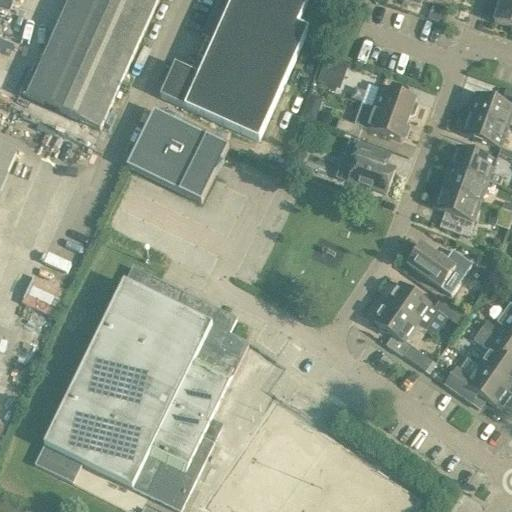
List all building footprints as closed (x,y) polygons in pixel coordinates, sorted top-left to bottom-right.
[(146,0),(72,0),(68,9),(141,42),(157,5),(146,0)] [(232,0),(218,0),(201,38),(211,42),(195,76),(181,109),(259,144),(308,32),(297,29),(233,0),(232,0)] [(310,0),(232,0),(233,0),(297,29),(310,0)] [(450,0),(404,0),(403,5),(420,10),(421,4),(447,12),(450,0)] [(511,0),(501,0),(500,5),(511,8),(511,0)] [(511,31),(511,8),(500,5),(494,26),(511,31)] [(124,78),(141,42),(68,9),(52,45),(124,78)] [(124,78),(52,45),(27,101),(99,134),(124,78)] [(344,67),(326,60),(318,82),(336,88),(344,67)] [(160,100),(181,109),(195,76),(175,67),(160,100)] [(417,108),(414,105),(415,102),(379,90),(372,113),(407,125),(409,119),(413,118),(417,108)] [(511,110),(475,97),(467,119),(506,133),(511,117),(511,110)] [(409,131),(406,127),(407,125),(372,113),(365,133),(400,145),(401,142),(406,141),(409,131)] [(201,207),(215,179),(215,178),(211,176),(214,170),(217,165),(220,167),(226,155),(228,151),(153,115),(126,170),(129,172),(201,207)] [(499,152),(506,133),(467,119),(460,138),(499,152)] [(348,185),(387,199),(395,175),(378,169),(383,157),(355,147),(351,159),(356,161),(348,185)] [(0,191),(16,157),(0,149),(0,191)] [(495,164),(456,150),(448,172),(487,186),(487,185),(498,189),(501,181),(490,177),(495,164)] [(448,172),(440,193),(479,207),(487,186),(448,172)] [(440,193),(433,212),(444,216),(439,231),(459,238),(461,233),(469,236),(479,207),(440,193)] [(511,211),(503,208),(500,214),(511,218),(511,211)] [(408,262),(410,264),(407,268),(441,292),(456,272),(465,278),(472,267),(452,253),(445,264),(422,248),(415,257),(413,256),(408,262)] [(158,284),(130,270),(33,468),(71,486),(81,467),(171,511),(181,511),(223,429),(211,423),(248,347),(228,337),(236,322),(158,284)] [(19,306),(52,321),(64,292),(31,278),(19,306)] [(400,287),(386,306),(417,327),(426,332),(439,314),(434,311),(400,287)] [(468,319),(441,300),(434,311),(439,314),(461,330),(468,319)] [(404,346),(417,327),(386,306),(384,309),(379,309),(373,317),(375,321),(373,325),(394,339),(387,349),(402,359),(426,375),(432,366),(404,346)] [(502,328),(499,333),(486,324),(482,330),(511,350),(511,307),(511,306),(497,325),(502,328)] [(489,353),(478,369),(509,391),(511,387),(511,364),(511,350),(482,330),(474,342),(489,353)] [(478,369),(467,361),(459,372),(456,370),(444,387),(470,406),(477,397),(496,410),(498,407),(502,409),(510,397),(507,394),(509,391),(478,369)]
